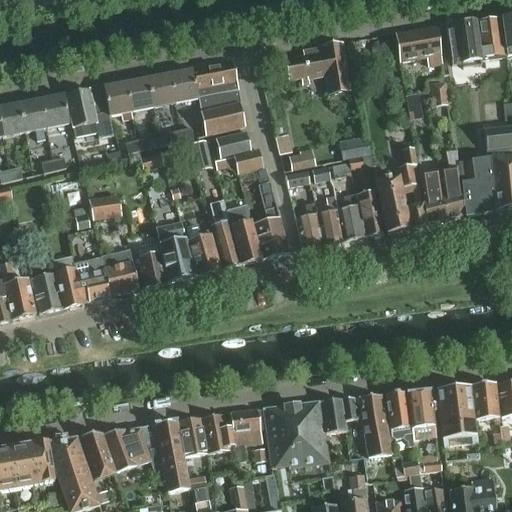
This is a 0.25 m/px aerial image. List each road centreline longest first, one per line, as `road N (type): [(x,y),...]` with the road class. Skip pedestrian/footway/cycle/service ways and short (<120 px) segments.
road 1 (residential): [(511,373),(143,416),(0,443)]
road 2 (residential): [(0,347),(297,270)]
road 3 (residential): [(511,9),(244,54)]
road 4 (residential): [(244,54),(0,99)]
road 5 (residential): [(297,270),(244,54)]
road 6 (residential): [(297,270),(511,228)]
